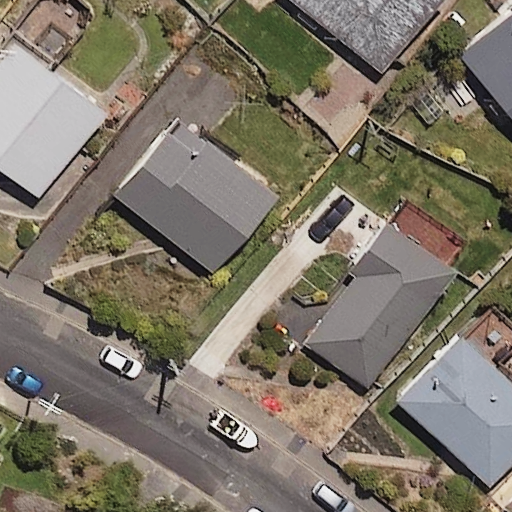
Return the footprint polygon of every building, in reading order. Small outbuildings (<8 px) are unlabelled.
[(0,166),(33,193),(101,107),(49,65),(91,12),(75,0),(32,0),(0,41),(0,166)] [(425,0),(292,0),(376,65),(425,0)] [(511,0),(504,0),(451,45),(511,117),(511,0)] [(269,187),(169,108),(107,187),(207,266),(269,187)] [(448,256),(375,207),(340,260),(347,264),(298,338),(364,382),(448,256)] [(511,447),(511,379),(451,326),(390,394),(485,478),(511,447)] [(511,511),(511,484),(495,502),(506,511),(511,511)]
